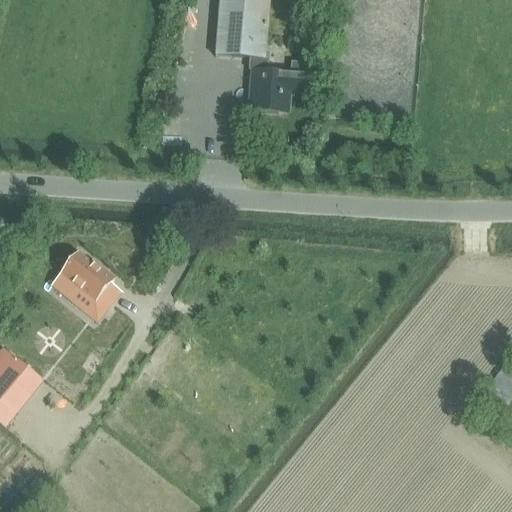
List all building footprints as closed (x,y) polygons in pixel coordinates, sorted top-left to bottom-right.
[(271,57),(267,57),(270,0),(221,0),(217,60),(251,62),(251,72),(253,72),(250,113),(289,116),(290,98),(316,100),(317,80),(318,78),(310,78),(311,66),(292,65),(291,79),(270,77),(271,57)] [(79,257),(62,278),(89,301),(75,318),(95,334),(98,331),(109,316),(96,305),(115,282),(102,271),(100,273),(79,257)] [(54,272),(41,288),(48,295),(62,278),(54,272)] [(3,351),(0,354),(0,429),(10,437),(50,389),(3,351)] [(141,389),(150,396),(168,374),(159,367),(141,389)] [(104,511),(104,510),(99,502),(95,498),(90,495),(86,493),(80,492),(75,492),(69,493),(65,495),(59,499),(56,503),(52,509),(50,511),(104,511)]
